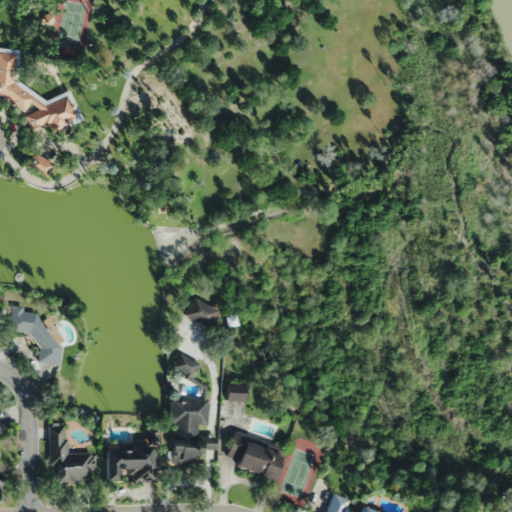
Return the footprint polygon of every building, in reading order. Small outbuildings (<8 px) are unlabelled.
[(0,99),(22,112),(27,126),(33,130),(42,127),(51,127),(54,129),(80,120),(69,91),(46,99),(16,82),(18,49),(0,48),(0,99)] [(215,311),(191,298),(182,315),(205,328),(215,311)] [(56,365),(62,318),(10,311),(7,332),(40,336),(36,362),(56,365)] [(170,368),(190,378),(197,364),(177,354),(170,368)] [(242,386),(224,386),(224,401),(242,401),(242,386)] [(206,426),(207,400),(170,398),(168,463),(200,464),(201,455),(213,455),(214,436),(197,436),(197,425),(206,426)] [(49,482),(94,482),(93,453),(66,453),(65,426),(48,426),(49,482)] [(233,467),(271,481),(281,454),(246,442),(248,436),(234,431),(225,458),(235,461),(233,467)] [(104,481),(118,481),(118,472),(131,472),(131,479),(153,479),(154,446),(105,445),(104,481)] [(325,511),(370,511),(359,509),(358,511),(346,511),(350,500),(331,494),(325,511)]
